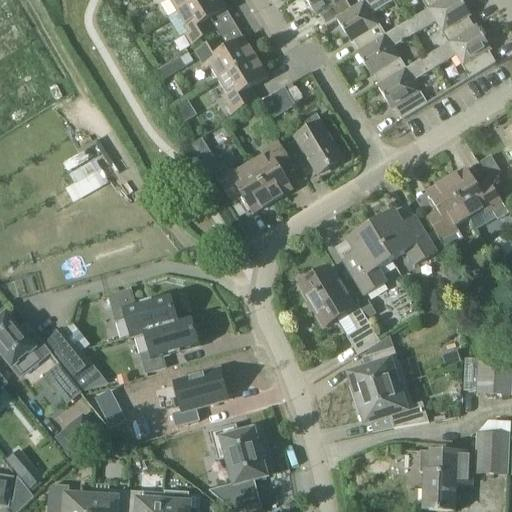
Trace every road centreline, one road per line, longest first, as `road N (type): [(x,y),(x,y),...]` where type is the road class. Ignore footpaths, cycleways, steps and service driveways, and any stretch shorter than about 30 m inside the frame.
road 1 (unclassified): [(328,511),(303,406),(247,298),(256,259),(385,169)]
road 2 (unclassified): [(385,169),(319,65),(293,68),(252,0)]
road 3 (unclassified): [(385,169),(511,92)]
